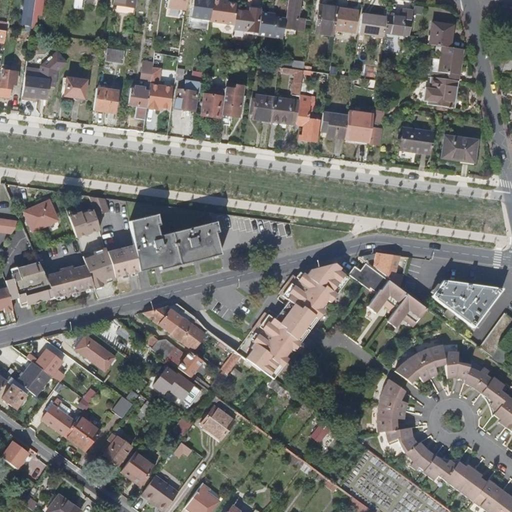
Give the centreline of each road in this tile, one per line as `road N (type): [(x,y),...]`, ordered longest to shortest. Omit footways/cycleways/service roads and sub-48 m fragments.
road 1 (residential): [(0,336),(377,240),(511,259)]
road 2 (residential): [(510,196),(0,127)]
road 3 (residential): [(510,196),(468,0)]
road 4 (residential): [(0,417),(126,511)]
